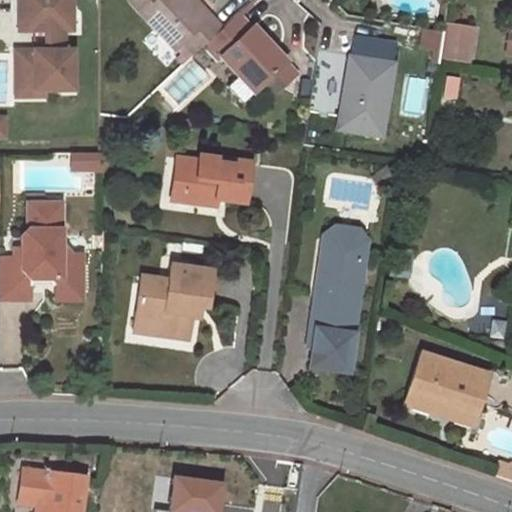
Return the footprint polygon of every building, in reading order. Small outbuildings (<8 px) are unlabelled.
[(13,0),(13,32),(47,32),(64,32),(73,32),(73,0),(13,0)] [(128,0),(175,50),(176,49),(186,60),(201,46),(220,29),(210,17),(205,21),(185,0),(128,0)] [(193,0),(185,0),(205,21),(210,17),(193,0)] [(249,30),(235,15),(220,29),(201,46),(216,62),(221,57),(238,75),(226,86),(241,102),(262,83),(284,63),(284,62),(252,27),(249,30)] [(444,25),(439,60),(467,63),(472,29),(444,25)] [(45,92),(73,92),(73,52),(64,52),(64,32),(47,32),(47,52),(16,52),(16,85),(33,85),(34,92),(45,92)] [(434,32),(431,50),(439,51),(441,33),(434,32)] [(348,56),(337,129),(381,136),(392,64),(391,63),(394,44),(353,37),(350,57),(348,56)] [(439,51),(431,50),(430,62),(437,63),(439,51)] [(284,63),(262,83),(272,95),(294,73),(284,63)] [(33,85),(16,85),(16,97),(45,98),(45,92),(34,92),(33,85)] [(90,154),(72,154),(72,170),(90,170),(90,154)] [(102,154),(90,154),(90,170),(102,170),(102,154)] [(197,161),(176,158),(173,181),(182,182),(179,201),(214,205),(215,198),(245,202),(250,163),(230,160),(230,165),(215,163),(215,158),(198,156),(197,161)] [(182,182),(173,181),(170,199),(179,201),(182,182)] [(19,258),(0,257),(0,300),(29,300),(29,284),(29,279),(45,279),(50,284),(54,287),(81,287),(81,254),(71,254),(60,244),(60,203),(43,203),(26,204),(26,230),(19,236),(19,258)] [(322,235),(321,244),(335,233),(353,236),(364,250),(365,242),(356,230),(333,227),(322,235)] [(335,233),(321,244),(319,258),(326,259),(322,288),(315,287),(307,346),(312,347),(309,367),(347,372),(364,250),(353,236),(335,233)] [(326,259),(319,258),(315,287),(322,288),(326,259)] [(210,271),(170,265),(168,281),(140,277),(135,319),(162,322),(160,335),(186,338),(189,317),(191,305),(201,306),(205,307),(210,271)] [(81,287),(54,287),(54,300),(81,299),(81,287)] [(201,306),(191,305),(189,317),(199,318),(201,306)] [(162,322),(135,319),(133,331),(160,335),(162,322)] [(486,375),(420,353),(403,403),(434,414),(437,404),(473,415),(486,375)] [(437,404),(434,414),(470,425),(473,415),(437,404)] [(497,463),(495,469),(504,472),(507,466),(497,463)] [(78,511),(83,478),(46,473),(47,465),(43,465),(42,473),(21,470),(18,494),(42,497),(41,503),(39,503),(39,507),(37,511),(78,511)] [(504,472),(495,469),(493,475),(511,481),(511,467),(507,466),(504,472)] [(41,503),(42,497),(18,494),(17,504),(39,507),(39,503),(41,503)]
